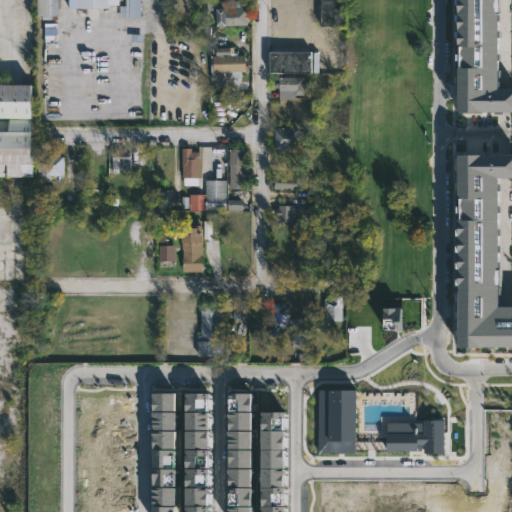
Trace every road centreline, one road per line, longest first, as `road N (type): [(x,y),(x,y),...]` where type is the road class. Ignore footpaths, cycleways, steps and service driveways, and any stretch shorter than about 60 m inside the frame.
road 1 (residential): [(435,330),(348,371),(224,371),(211,381),(81,374),(69,382),(68,511),(290,472),(290,371)]
road 2 (residential): [(442,364),(435,330),(437,0)]
road 3 (residential): [(261,290),(261,0)]
road 4 (residential): [(290,472),(467,467),(474,454),(472,369)]
road 5 (residential): [(301,293),(105,288)]
road 6 (residential): [(118,136),(262,139)]
road 7 (residential): [(142,511),(143,374)]
road 8 (residential): [(212,511),(211,381)]
